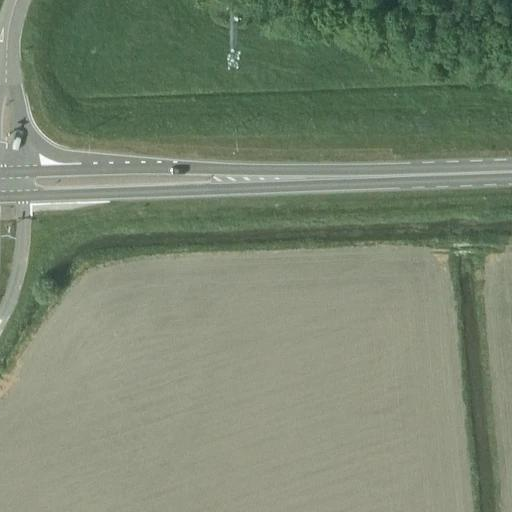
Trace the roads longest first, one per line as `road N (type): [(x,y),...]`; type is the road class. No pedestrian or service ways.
road 1 (primary): [(291,178),(207,168),(21,171)]
road 2 (primary): [(22,194),(207,190),(291,178)]
road 3 (primary): [(291,178),(511,171)]
road 4 (tertiary): [(0,317),(19,259),(22,194)]
